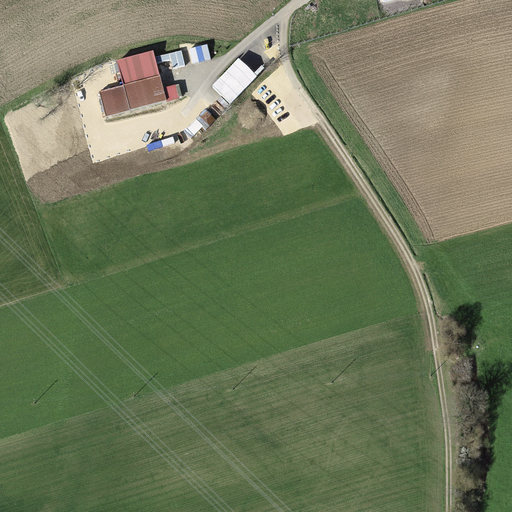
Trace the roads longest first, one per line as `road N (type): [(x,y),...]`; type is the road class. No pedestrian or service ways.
road 1 (track): [(449,511),(438,334),(422,278),(295,81)]
road 2 (unknown): [(187,90),(242,38),(296,4)]
